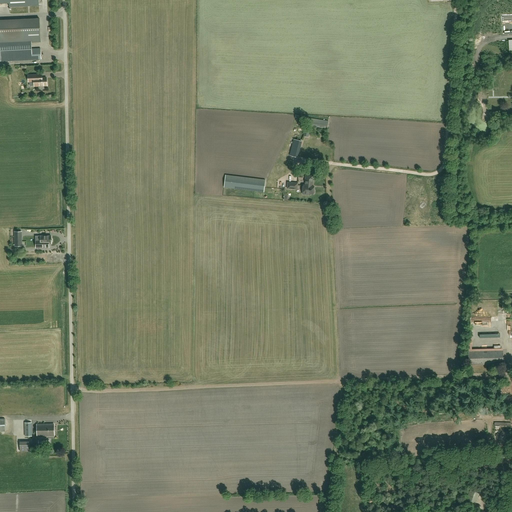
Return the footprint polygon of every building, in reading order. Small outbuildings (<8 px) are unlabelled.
[(0,61),(41,60),(41,49),(31,49),(31,43),(40,42),(40,19),(0,20),(0,61)] [(40,78),(39,75),(28,75),(29,82),(34,82),(35,86),(47,86),(46,78),(40,78)] [(327,129),(328,121),(308,118),(306,126),(327,129)] [(298,158),(302,142),(293,140),(289,156),(298,158)] [(264,193),(265,180),(225,175),(224,188),(264,193)] [(305,185),(312,186),(312,182),(313,182),(313,176),(306,175),(305,185)] [(314,190),(314,187),(314,186),(312,186),(305,185),(303,185),(303,194),(310,195),(310,194),(313,194),(313,193),(314,193),(314,190)] [(52,240),(51,239),(51,236),(41,236),(41,241),(36,241),(36,248),(49,248),(49,244),(51,244),(51,242),(52,242),(52,240)] [(468,365),(503,364),(502,351),(468,352),(468,365)] [(37,436),(54,436),(54,424),(37,425),(37,436)] [(29,442),(26,442),(20,442),(20,452),(30,451),(29,442)] [(474,507),(475,503),(481,489),(472,486),(465,503),(474,507)]
